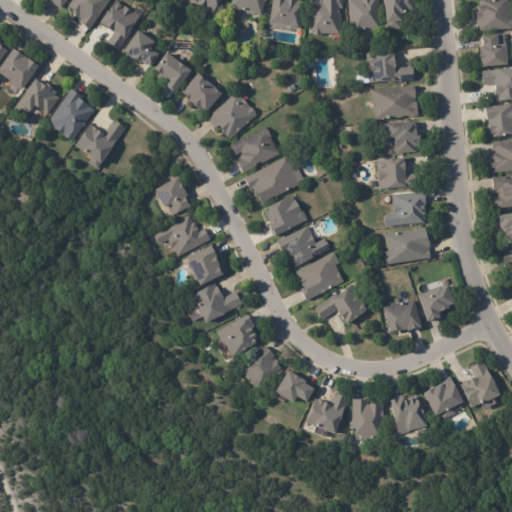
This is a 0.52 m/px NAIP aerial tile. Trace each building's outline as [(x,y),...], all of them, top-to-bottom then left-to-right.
[(66,0),(59,11),(44,0),(66,0)] [(108,0),(87,31),(77,24),(79,20),(75,17),(75,18),(69,14),(71,12),(66,8),(71,0),(108,0)] [(217,0),(211,13),(192,4),(193,3),(187,0),(217,0)] [(262,0),(258,16),(239,11),(228,8),(230,0),(262,0)] [(294,0),(294,2),(301,2),(297,30),(287,29),(287,27),(267,24),(270,0),(294,0)] [(341,0),(341,10),(337,10),(337,14),(340,15),(339,36),(319,35),(319,37),(310,37),(310,35),(306,35),(306,34),(304,34),(305,19),(307,19),(308,0),(341,0)] [(376,0),(380,30),(350,33),(347,0),(376,0)] [(381,0),(414,0),(415,9),(407,10),(407,14),(398,14),(399,19),(400,19),(400,29),(385,30),(385,23),(383,23),(381,0)] [(477,30),(475,13),(478,13),(477,8),(480,8),(479,2),(497,0),(506,0),(507,9),(510,9),(511,29),(477,33),(477,30)] [(128,11),(133,14),(134,13),(140,18),(128,33),(130,35),(117,52),(106,43),(112,35),(108,32),(109,31),(99,24),(116,1),(128,11)] [(142,31),(144,33),(145,37),(153,43),(148,49),(157,55),(148,68),(145,65),(143,66),(141,64),(139,62),(138,64),(121,52),(136,31),(137,32),(142,31)] [(503,51),(504,67),(479,69),(479,62),(478,62),(477,49),(480,49),(479,38),(494,37),(495,47),(502,47),(503,51)] [(14,51),(28,61),(28,60),(38,67),(20,92),(16,90),(15,90),(12,88),(13,86),(0,76),(0,67),(13,50),(14,51)] [(184,67),(189,72),(174,93),(164,85),(165,84),(161,81),(161,82),(155,77),(157,75),(152,71),(165,53),(184,67)] [(391,64),(391,65),(393,64),(393,70),(412,68),(413,78),(412,78),(412,82),(386,84),(386,83),(366,85),(366,83),(358,84),(357,74),(365,73),(365,68),(366,68),(366,65),(365,65),(364,56),(370,55),(370,56),(390,54),(391,64)] [(511,101),(495,104),(495,100),(493,100),(492,88),(494,88),(493,86),(482,87),(480,73),(511,69),(511,101)] [(196,77),(219,96),(202,115),(198,111),(196,113),(186,104),(187,102),(179,95),(195,76),(196,77)] [(35,81),(44,88),(46,85),(57,93),(55,95),(60,99),(48,115),(41,111),(38,110),(37,113),(33,110),(35,108),(33,107),(25,118),(14,110),(17,105),(16,105),(34,81),(35,81)] [(413,87),(415,103),(417,117),(374,121),(372,108),(374,108),(373,103),(369,103),(368,90),(413,86),(413,87)] [(245,95),(241,99),(256,116),(228,141),(216,128),(213,130),(205,120),(240,89),(245,95)] [(72,91),(80,97),(79,100),(81,101),(81,102),(94,112),(71,143),(70,143),(67,143),(64,140),(63,138),(46,125),(72,91)] [(511,122),(511,125),(511,126),(511,136),(487,138),(486,126),(486,121),(484,121),(483,108),(511,106),(511,122)] [(124,129),(96,169),(95,169),(93,172),(85,165),(88,162),(79,155),(81,154),(72,147),(76,142),(75,142),(88,126),(101,136),(112,121),(124,129)] [(414,134),(414,135),(418,135),(418,142),(417,142),(418,147),(415,148),(415,153),(394,155),(393,141),(386,142),(384,126),(414,123),(414,129),(414,134)] [(274,149),(277,156),(260,165),(259,163),(254,166),(255,167),(242,175),(235,163),(241,160),(239,157),(240,156),(239,153),(234,156),(229,146),(263,128),(265,131),(266,130),(270,138),(268,138),(274,149)] [(511,173),(490,175),(488,156),(490,156),(489,143),(501,142),(501,143),(511,141),(511,173)] [(291,168),(292,169),(289,171),(291,175),(292,175),(297,186),(260,205),(257,198),(255,199),(251,191),(249,191),(243,180),(286,158),(291,168)] [(401,176),(402,182),(410,181),(410,190),(395,191),(395,190),(376,192),(374,162),(400,160),(401,173),(401,176)] [(496,193),(496,191),(492,192),(490,179),(504,177),(504,180),(509,179),(509,177),(511,176),(511,208),(493,210),(492,198),(497,198),(496,193)] [(180,187),(186,198),(183,199),(188,209),(172,218),(167,209),(162,211),(152,193),(176,180),(180,187)] [(423,193),(424,207),(422,208),(424,217),(422,217),(422,224),(384,229),(383,217),(391,216),(391,212),(392,212),(390,197),(423,193)] [(290,197),(298,212),(301,210),(307,221),(272,240),(268,232),(267,232),(265,228),(269,226),(263,214),(265,213),(264,210),(290,197)] [(511,245),(506,247),(505,240),(503,240),(502,231),(499,232),(498,226),(497,226),(496,218),(511,214),(511,245)] [(196,230),(197,233),(202,230),(208,240),(184,253),(185,254),(174,259),(165,242),(157,247),(157,246),(154,246),(153,243),(153,239),(152,237),(187,218),(191,225),(193,225),(196,230)] [(306,229),(314,245),(322,241),(328,252),(310,261),(311,261),(298,268),(298,267),(293,270),(288,261),(289,260),(287,257),(286,257),(284,254),(280,256),(274,244),(306,228),(306,229)] [(424,237),(424,238),(427,237),(428,249),(427,249),(428,261),(383,267),(382,254),(385,254),(385,249),(384,249),(382,237),(408,233),(408,234),(413,233),(413,232),(423,230),(424,237)] [(210,248),(216,259),(213,261),(215,264),(221,261),(226,272),(219,275),(220,277),(198,288),(184,260),(210,247),(210,248)] [(337,262),(338,264),(334,266),(343,283),(304,304),(298,292),(301,290),(296,280),(297,280),(294,274),(333,254),(337,262)] [(511,280),(510,281),(508,275),(510,274),(509,270),(505,271),(501,258),(511,254),(511,280)] [(234,293),(235,293),(241,306),(231,311),(220,317),(202,326),(193,308),(195,307),(190,297),(212,286),(213,289),(215,288),(221,299),(234,293)] [(345,328),(344,328),(335,315),(336,314),(334,312),(320,323),(313,311),(335,296),(336,298),(352,287),(360,299),(359,300),(368,312),(345,328)] [(446,288),(452,306),(446,308),(447,312),(437,315),(435,315),(437,320),(424,324),(415,298),(425,294),(425,293),(439,288),(440,289),(445,287),(446,288)] [(419,329),(415,330),(415,329),(406,332),(405,331),(395,334),(395,331),(388,333),(382,310),(412,301),(419,329)] [(246,317),(258,338),(255,340),(256,342),(254,343),(255,345),(230,358),(216,332),(246,316),(246,317)] [(264,348),(273,358),(271,360),(273,362),(274,361),(278,366),(276,367),(280,371),(256,394),(252,390),(251,391),(246,386),(248,384),(246,381),(245,382),(237,373),(264,348)] [(491,402),(470,411),(459,386),(474,380),(469,368),(482,362),(498,399),(491,402)] [(303,382),(306,383),(304,385),(314,391),(306,404),(297,399),(292,405),(274,394),(288,372),(303,382)] [(423,395),(436,389),(434,385),(451,377),(457,389),(455,390),(462,405),(453,409),(456,415),(444,421),(443,418),(438,420),(437,418),(434,419),(423,395)] [(340,416),(332,436),(315,430),(316,428),(304,424),(314,399),(329,405),(334,393),(347,398),(340,416)] [(424,430),(420,431),(419,429),(410,431),(410,432),(398,435),(396,431),(393,431),(391,422),(394,421),(394,419),(393,420),(388,402),(416,395),(417,401),(419,400),(426,428),(425,428),(425,429),(424,430)] [(355,400),(368,401),(367,405),(369,405),(369,402),(383,402),(381,441),(360,440),(360,437),(354,437),(354,429),(351,429),(352,400),(355,400)]
